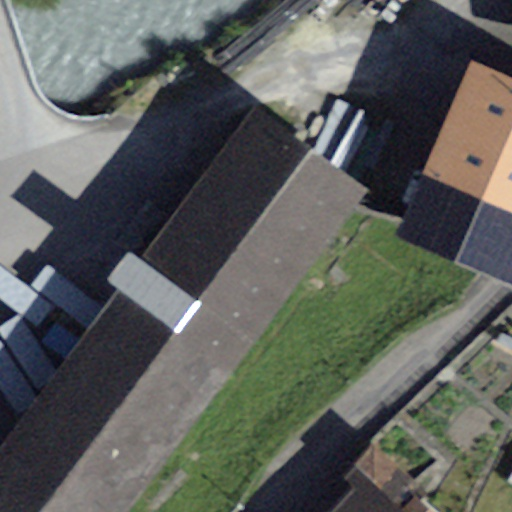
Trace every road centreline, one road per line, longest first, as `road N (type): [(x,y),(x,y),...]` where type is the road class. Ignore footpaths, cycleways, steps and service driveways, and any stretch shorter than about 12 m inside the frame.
road 1 (residential): [(450,0),(390,35),(38,178)]
road 2 (residential): [(511,278),(264,511)]
road 3 (residential): [(0,49),(38,178)]
